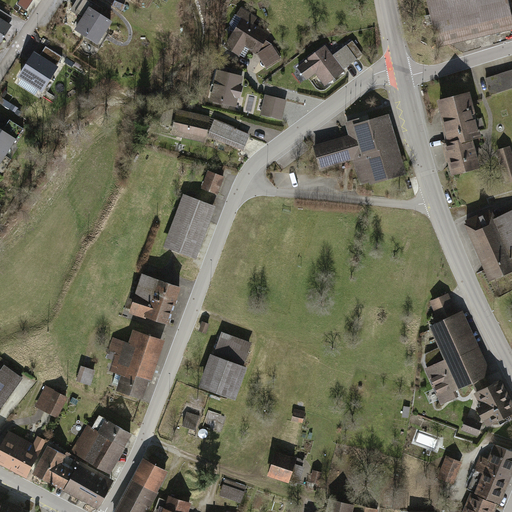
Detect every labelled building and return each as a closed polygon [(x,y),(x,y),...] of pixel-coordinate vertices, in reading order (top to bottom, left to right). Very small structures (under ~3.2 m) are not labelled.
[(426,0),(438,47),(511,29),(511,23),(506,0),(426,0)] [(95,43),(111,18),(89,4),(73,28),(95,43)] [(259,17),(242,7),(230,25),(235,29),(223,47),(238,57),(246,47),(256,54),(246,69),(258,76),(279,61),(267,41),(269,33),(254,25),(259,17)] [(0,42),(11,25),(7,23),(11,16),(0,10),(0,42)] [(304,57),(306,61),(296,69),(305,82),(316,75),(324,88),(343,74),(322,44),(304,57)] [(23,76),(42,89),(61,59),(42,46),(23,76)] [(243,77),(214,70),(207,101),(237,107),(243,77)] [(511,70),(484,80),(490,98),(511,90),(511,70)] [(469,90),(438,98),(449,142),(442,144),(451,175),(480,168),(472,140),(482,138),(469,90)] [(285,99),(262,95),(259,117),(281,121),(285,99)] [(213,118),(176,108),(170,136),(206,144),(208,139),(242,153),(249,135),(213,118)] [(387,110),(344,121),(347,134),(311,144),(317,169),(355,159),(361,183),(403,172),(387,110)] [(1,129),(0,127),(0,161),(20,127),(7,119),(1,129)] [(511,152),(510,146),(496,150),(507,183),(511,181),(511,152)] [(224,176),(207,170),(200,190),(217,196),(224,176)] [(215,206),(180,195),(162,248),(196,260),(215,206)] [(490,211),(463,224),(491,284),(511,273),(511,258),(508,250),(494,220),(490,211)] [(511,211),(494,220),(508,250),(511,247),(511,211)] [(179,287),(140,275),(128,315),(167,327),(179,287)] [(447,293),(430,301),(439,322),(431,325),(446,360),(425,369),(441,405),(493,382),(462,311),(456,313),(447,293)] [(126,343),(112,339),(107,353),(117,356),(111,374),(122,377),(116,395),(140,404),(162,340),(131,330),(126,343)] [(253,342),(220,331),(201,388),(233,399),(253,342)] [(0,408),(21,379),(2,366),(0,369),(0,408)] [(96,370),(80,367),(76,383),(93,387),(96,370)] [(470,395),(487,427),(511,414),(511,410),(497,381),(470,395)] [(59,418),(68,397),(44,387),(35,408),(59,418)] [(305,413),(294,410),(291,422),(303,425),(305,413)] [(197,417),(186,414),(182,426),(194,430),(197,417)] [(483,425),(465,419),(459,434),(478,440),(483,425)] [(130,435),(103,421),(98,431),(87,425),(71,455),(109,475),(130,435)] [(32,443),(10,431),(0,448),(0,464),(26,478),(46,441),(36,435),(32,443)] [(511,487),(511,452),(491,445),(486,459),(477,455),(462,493),(470,496),(497,507),(503,509),(511,487)] [(65,456),(48,447),(33,474),(63,490),(75,469),(62,462),(65,456)] [(297,460),(275,453),(267,478),(289,485),(297,460)] [(462,464),(445,457),(437,478),(455,484),(462,464)] [(147,511),(168,472),(143,459),(115,511),(147,511)] [(294,477),(301,479),(305,464),(297,461),(295,468),(296,468),(294,477)] [(113,481),(78,464),(63,492),(98,510),(113,481)] [(322,474),(312,471),(309,481),(319,484),(322,474)] [(248,487),(225,480),(219,498),(242,505),(248,487)] [(191,511),(195,502),(167,494),(162,511),(191,511)] [(470,496),(463,511),(494,511),(497,507),(470,496)] [(325,511),(348,511),(350,506),(328,500),(325,511)]
